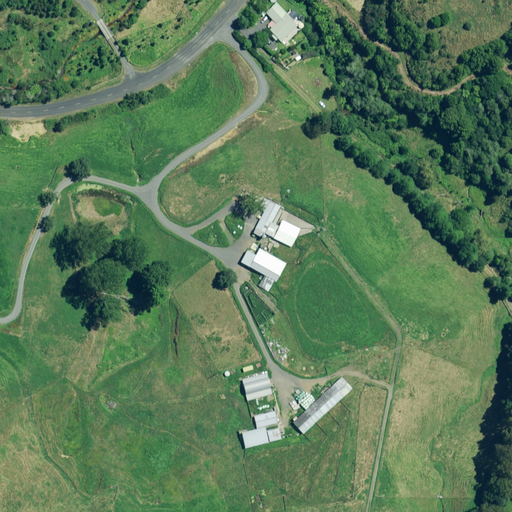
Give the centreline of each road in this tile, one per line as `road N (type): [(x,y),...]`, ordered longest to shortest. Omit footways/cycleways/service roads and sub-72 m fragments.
road 1 (unclassified): [(0,111),(73,105),(137,85),(191,50),(238,0)]
road 2 (track): [(287,390),(350,370),(390,390),(368,511)]
road 3 (track): [(356,0),(370,31),(402,49),(407,76),(441,90),(511,66)]
road 4 (track): [(318,235),(398,333),(390,390)]
